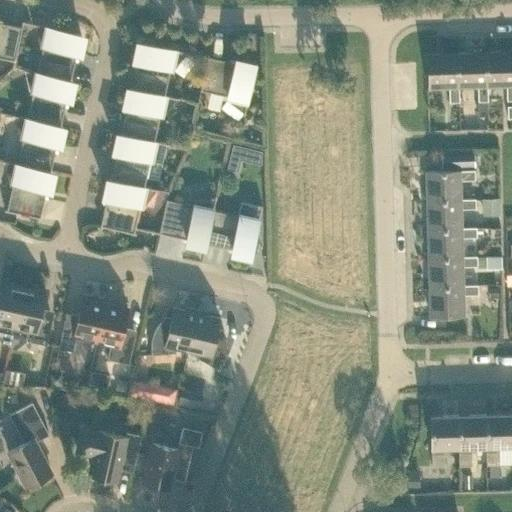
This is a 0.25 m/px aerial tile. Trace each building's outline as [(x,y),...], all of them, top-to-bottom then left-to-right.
[(22,27),(20,27),(0,22),(0,57),(14,61),(12,67),(13,67),(14,67),(21,28),(22,27)] [(36,72),(70,79),(80,34),(34,23),(39,46),(42,47),(37,69),(33,68),(32,71),(36,72)] [(186,52),(140,42),(130,88),(159,94),(164,95),(163,95),(168,75),(170,69),(172,70),(186,52)] [(511,51),(485,52),(486,85),(487,85),(506,85),(507,100),(511,99),(511,51)] [(486,85),(485,52),(456,53),(457,86),(458,86),(477,86),(478,101),(487,100),(487,85),(486,85)] [(457,86),(456,53),(427,54),(428,88),(449,87),(449,101),(459,101),(458,86),(457,86)] [(208,57),(200,90),(227,96),(226,99),(242,112),(242,114),(243,115),(254,67),(208,57)] [(26,118),(60,125),(63,113),(70,79),(36,72),(32,71),(14,67),(13,67),(22,69),(22,70),(24,71),(29,91),(32,91),(27,113),(26,117),(26,118)] [(164,95),(159,94),(130,88),(124,113),(120,133),(153,141),(154,140),(160,115),(163,115),(176,99),(178,99),(178,98),(164,95)] [(487,100),(478,101),(478,116),(488,115),(487,100)] [(26,118),(26,117),(12,115),(12,116),(14,116),(19,137),(22,137),(16,163),(16,164),(50,171),(60,125),(26,118)] [(160,162),(165,144),(168,145),(168,143),(154,140),(153,141),(120,134),(110,179),(144,187),(144,186),(149,160),(160,162)] [(474,153),(440,154),(441,168),(474,167),(474,155),(474,153)] [(237,171),(239,159),(229,157),(226,169),(237,171)] [(16,164),(16,163),(2,160),(2,161),(4,162),(8,182),(12,183),(6,209),(4,209),(4,210),(40,218),(50,171),(16,164)] [(460,200),(460,199),(460,179),(474,179),(473,170),(425,171),(426,201),(460,200)] [(157,189),(167,191),(168,191),(144,186),(144,187),(110,179),(100,226),(135,233),(135,232),(133,232),(134,228),(140,229),(140,227),(135,227),(139,206),(142,207),(155,190),(157,190),(157,189)] [(150,231),(204,243),(212,209),(213,209),(216,195),(214,195),(214,197),(194,202),(193,205),(166,199),(168,191),(167,191),(158,231),(151,230),(150,231)] [(481,199),(482,215),(499,215),(498,198),(481,199)] [(426,201),(427,229),(461,229),(461,228),(460,208),(474,208),(474,199),(460,199),(460,200),(426,201)] [(237,215),(213,209),(212,209),(204,243),(251,253),(261,206),(239,201),(237,215)] [(475,237),(475,227),(461,228),(461,229),(427,229),(428,258),(462,257),(462,256),(461,237),(475,237)] [(428,258),(428,287),(463,286),(462,265),(476,265),(476,256),(462,256),(462,257),(428,258)] [(485,269),(501,268),(501,256),(485,256),(485,269)] [(0,340),(3,346),(9,347),(22,286),(0,281),(0,340)] [(477,294),(477,285),(463,286),(428,287),(429,316),(464,315),(463,295),(477,294)] [(44,291),(22,286),(9,347),(15,349),(26,340),(46,345),(51,319),(39,317),(44,291)] [(488,287),(488,297),(497,297),(497,287),(488,287)] [(76,321),(64,319),(58,348),(79,353),(82,338),(96,341),(104,304),(82,299),(76,321)] [(127,309),(104,304),(96,341),(110,344),(106,359),(128,363),(134,334),(122,332),(127,309)] [(151,354),(175,353),(176,348),(187,351),(191,333),(196,310),(192,309),(185,308),(184,310),(172,307),(168,327),(159,325),(158,324),(156,327),(154,329),(153,333),(152,335),(150,342),(150,351),(151,354)] [(196,310),(191,333),(187,351),(198,353),(198,358),(218,369),(222,364),(223,361),(224,358),(226,352),(226,342),(225,339),(223,339),(214,337),(218,318),(206,315),(207,313),(203,312),(200,311),(196,310)] [(48,373),(49,385),(61,385),(61,372),(48,373)] [(127,381),(117,379),(115,390),(124,392),(127,381)] [(151,400),(154,384),(132,379),(128,395),(151,400)] [(190,401),(178,398),(176,405),(188,408),(190,401)] [(24,443),(7,451),(26,487),(51,474),(34,442),(48,434),(32,403),(9,415),(24,443)] [(486,446),(487,465),(499,465),(498,446),(511,444),(511,413),(485,415),(486,446)] [(458,415),(430,416),(431,467),(445,466),(444,447),(458,447),(459,447),(458,415)] [(459,447),(458,447),(459,466),(472,465),(471,446),(486,446),(485,415),(458,415),(459,447)] [(185,420),(181,436),(201,441),(205,425),(185,420)] [(125,432),(124,437),(99,431),(98,434),(81,430),(76,451),(94,455),(90,471),(116,477),(118,468),(132,471),(140,435),(125,432)] [(152,443),(142,483),(168,489),(171,477),(184,480),(192,445),(178,441),(176,448),(152,443)] [(472,474),(464,474),(464,488),(472,487),(472,474)] [(416,475),(399,475),(399,488),(416,488),(416,475)]
